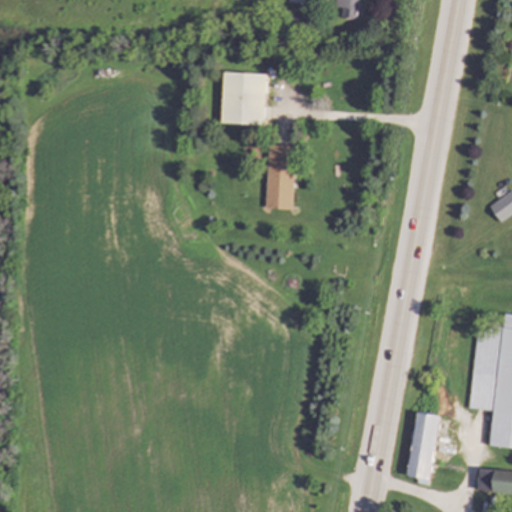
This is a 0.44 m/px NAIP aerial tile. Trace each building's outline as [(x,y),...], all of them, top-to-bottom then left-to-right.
[(359,0),(336,0),(336,9),(341,9),(340,18),(358,20),(359,0)] [(264,125),(266,75),(224,73),(222,124),(264,125)] [(295,147),(268,146),(266,209),(293,210),(295,147)] [(500,223),(511,214),(511,190),(489,206),(500,223)] [(469,409),(493,411),(490,446),(511,448),(511,315),(500,314),(498,328),(477,326),(469,409)] [(440,416),(418,413),(407,477),(418,478),(418,484),(430,486),(440,416)] [(478,491),(511,494),(511,471),(480,468),(478,491)]
